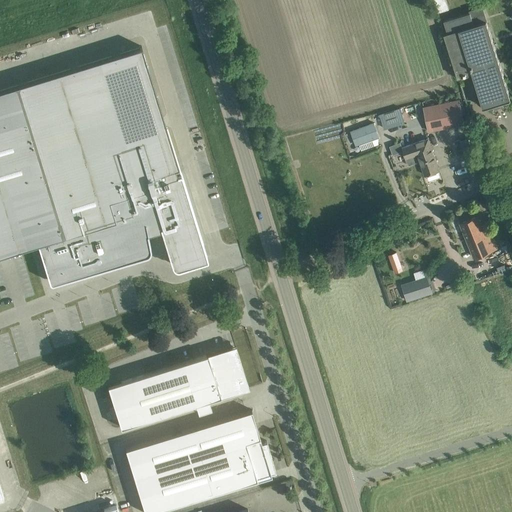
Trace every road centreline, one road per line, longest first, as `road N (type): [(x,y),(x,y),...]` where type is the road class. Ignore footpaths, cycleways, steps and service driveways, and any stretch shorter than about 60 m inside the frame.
road 1 (secondary): [(343,483),(196,0)]
road 2 (unclassified): [(242,271),(316,511)]
road 3 (unclassified): [(343,483),(511,430)]
